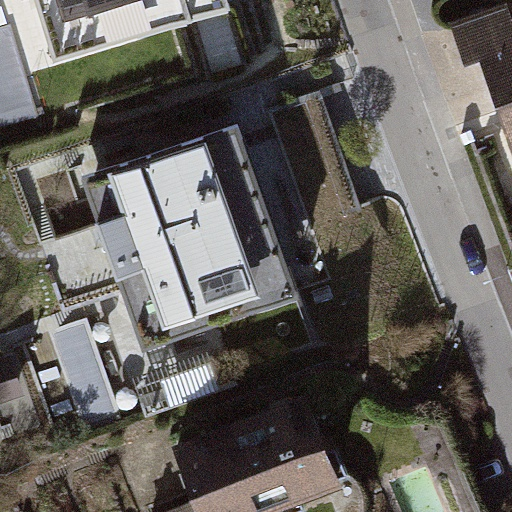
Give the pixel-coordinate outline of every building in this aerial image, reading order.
[(41,0),(57,55),(224,7),(222,0),(41,0)] [(511,43),(503,16),(453,33),(509,202),(511,200),(511,43)] [(239,135),(87,187),(143,353),(296,301),(239,135)] [(78,392),(90,423),(122,409),(109,379),(78,392)] [(365,511),(331,418),(190,469),(204,511),(365,511)]
